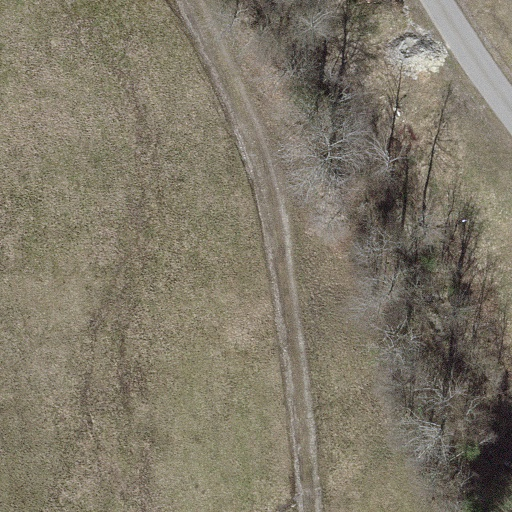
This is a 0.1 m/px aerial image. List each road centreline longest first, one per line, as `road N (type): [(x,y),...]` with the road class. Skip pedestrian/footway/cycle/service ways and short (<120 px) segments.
road 1 (track): [(319,511),(246,158),(192,0)]
road 2 (unclassified): [(436,0),(511,113)]
